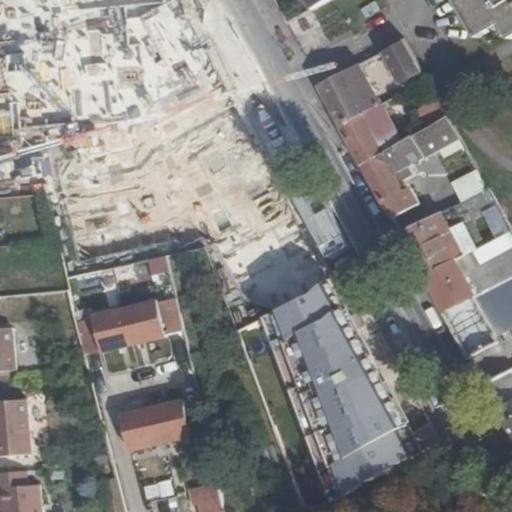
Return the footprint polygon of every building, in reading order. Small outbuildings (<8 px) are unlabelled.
[(126,19),(173,17),(172,0),(98,0),(99,15),(126,14),(126,19)] [(369,14),(385,5),(381,0),(375,0),(365,6),(369,14)] [(463,0),(484,36),(503,26),(488,0),(463,0)] [(511,0),(488,0),(503,26),(509,22),(511,27),(511,0)] [(46,29),(45,12),(14,13),(14,29),(46,29)] [(46,31),(13,31),(13,24),(0,24),(0,44),(46,44),(46,31)] [(152,77),(195,70),(190,33),(146,39),(152,77)] [(429,68),(413,39),(393,50),(397,57),(408,79),(429,68)] [(393,50),(381,57),(385,64),(397,57),(393,50)] [(329,86),(350,124),(389,103),(394,100),(390,93),(385,96),(369,64),(329,86)] [(85,91),(86,110),(119,108),(118,89),(85,91)] [(163,145),(212,144),(210,93),(161,94),(163,145)] [(422,109),(432,129),(457,116),(446,96),(422,109)] [(389,103),(395,113),(400,111),(394,100),(389,103)] [(350,124),(371,163),(411,141),(395,113),(389,103),(350,124)] [(21,109),(0,109),(0,180),(23,180),(21,109)] [(371,163),(401,217),(429,202),(416,178),(426,173),(421,164),(469,137),(457,116),(432,129),(411,141),(371,163)] [(479,154),(475,148),(468,152),(472,158),(479,154)] [(192,176),(228,172),(225,152),(189,157),(192,176)] [(136,169),(89,176),(102,260),(149,252),(136,169)] [(459,184),(469,202),(497,186),(487,169),(459,184)] [(410,234),(447,301),(478,283),(465,260),(487,248),(475,225),(462,233),(458,226),(505,201),(497,186),(469,202),(410,234)] [(272,265),(282,194),(231,188),(222,258),(272,265)] [(70,280),(101,273),(96,251),(65,258),(70,280)] [(171,262),(155,260),(153,287),(169,288),(171,262)] [(511,264),(478,283),(510,340),(511,339),(511,264)] [(447,301),(479,358),(510,340),(478,283),(447,301)] [(90,364),(188,342),(180,306),(82,328),(90,364)] [(0,368),(21,367),(16,326),(0,327),(0,368)] [(479,358),(492,382),(511,371),(511,343),(510,340),(479,358)] [(180,401),(123,415),(133,454),(190,440),(180,401)] [(0,458),(15,458),(11,403),(0,404),(0,458)] [(101,452),(103,465),(112,464),(110,451),(101,452)] [(13,491),(12,474),(0,475),(0,511),(28,511),(26,489),(13,491)] [(127,511),(119,479),(109,481),(117,511),(127,511)] [(144,486),(147,501),(176,496),(174,481),(144,486)] [(227,511),(222,485),(194,490),(198,511),(227,511)]
